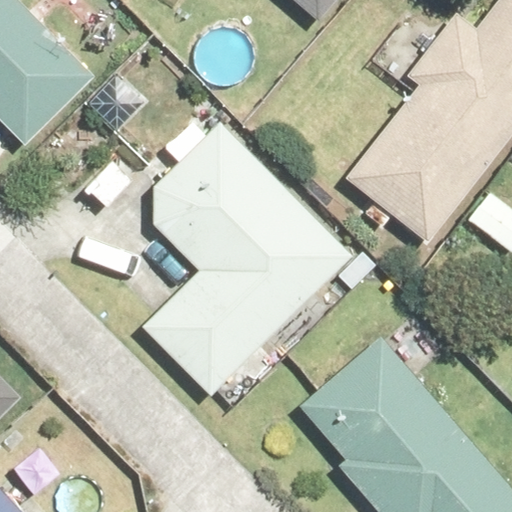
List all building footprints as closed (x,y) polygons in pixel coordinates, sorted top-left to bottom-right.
[(5,0),(0,0),(0,134),(12,147),(82,82),(5,0)] [(276,0),(310,31),(338,0),(276,0)] [(511,0),(478,0),(453,30),(417,0),(413,0),(359,63),(396,95),(328,173),(414,248),(511,134),(511,0)] [(124,212),(181,265),(124,326),(207,403),(345,253),(206,123),(124,212)] [(511,242),(511,208),(488,189),(460,225),(500,257),(511,242)] [(511,511),(511,503),(350,336),(279,405),(329,455),(318,466),(362,511),(511,511)] [(0,431),(30,403),(0,372),(0,431)]
